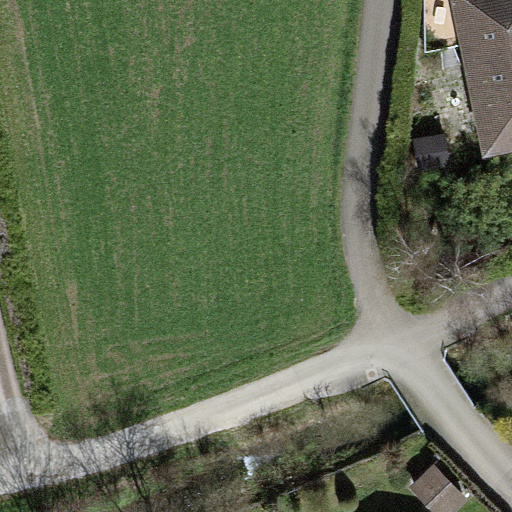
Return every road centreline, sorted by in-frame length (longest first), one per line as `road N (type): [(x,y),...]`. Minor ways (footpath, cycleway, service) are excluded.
road 1 (track): [(382,0),(357,203),(367,291),(402,345)]
road 2 (residential): [(511,474),(402,345)]
road 3 (track): [(402,345),(511,286)]
